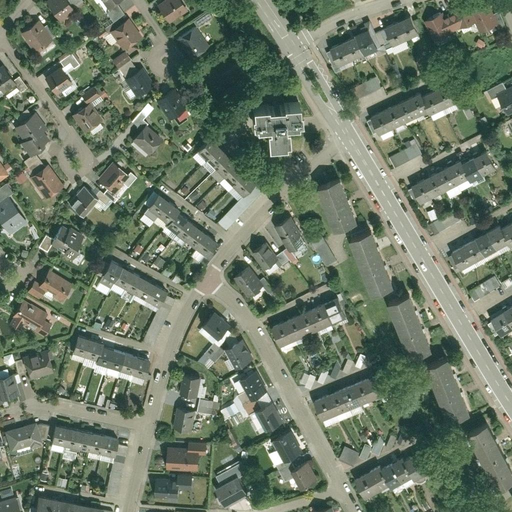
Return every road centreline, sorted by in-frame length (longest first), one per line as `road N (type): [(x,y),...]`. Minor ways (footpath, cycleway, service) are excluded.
road 1 (tertiary): [(511,406),(347,135)]
road 2 (residential): [(342,487),(250,316),(209,280)]
road 3 (residential): [(209,280),(242,234),(347,135)]
road 4 (residential): [(147,427),(179,330),(209,280)]
road 5 (residential): [(147,427),(55,406),(0,415)]
road 6 (residential): [(0,36),(75,158)]
